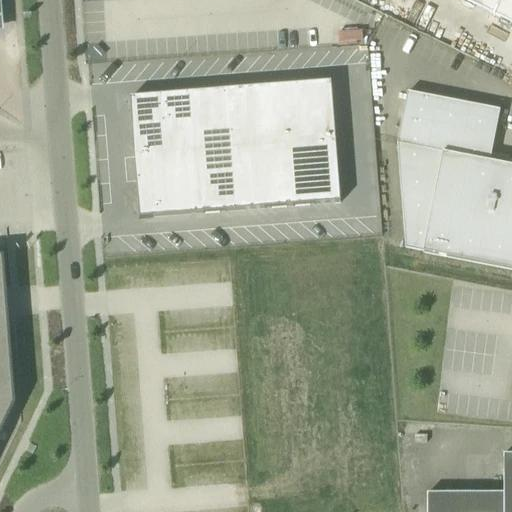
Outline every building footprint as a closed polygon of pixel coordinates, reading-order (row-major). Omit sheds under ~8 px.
[(104,0),(106,42),(182,39),(182,35),(234,33),(233,16),(239,15),(238,0),(104,0)] [(511,0),(468,0),(467,3),(511,25),(511,0)] [(341,204),(331,83),(130,99),(140,220),(341,204)] [(511,167),(490,163),(500,112),(408,94),(398,146),(443,154),(423,254),(511,271),(511,167)] [(0,430),(0,428),(0,402),(12,402),(4,289),(7,289),(4,257),(0,257),(0,430)] [(466,414),(495,418),(498,396),(469,391),(466,414)] [(427,495),(427,511),(511,511),(511,455),(504,456),(504,494),(427,495)]
